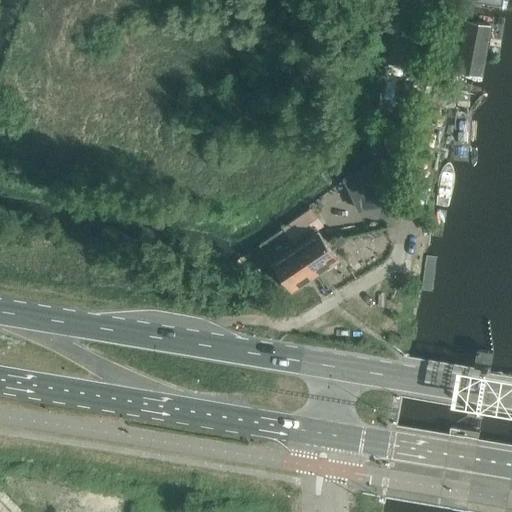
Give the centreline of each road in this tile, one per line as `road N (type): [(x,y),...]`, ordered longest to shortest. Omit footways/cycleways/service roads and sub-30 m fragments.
road 1 (primary): [(511,394),(0,313)]
road 2 (primary): [(0,379),(320,432)]
road 3 (residential): [(401,244),(451,0)]
road 4 (primary): [(320,432),(511,465)]
